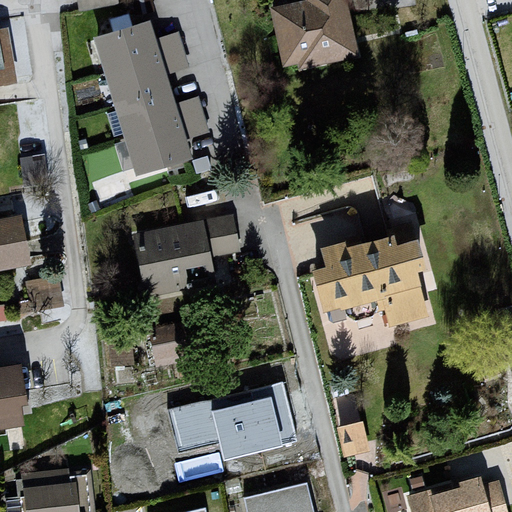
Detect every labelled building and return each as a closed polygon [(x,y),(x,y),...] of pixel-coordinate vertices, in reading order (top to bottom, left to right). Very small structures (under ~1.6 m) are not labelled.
[(300,0),(301,3),(267,10),(279,68),(292,67),(295,73),(351,58),(341,0),(300,0)] [(85,39),(127,172),(184,161),(181,142),(204,135),(194,98),(170,106),(161,76),(187,70),(174,34),(148,42),(143,23),(85,39)] [(5,31),(0,31),(0,86),(15,85),(5,31)] [(14,215),(0,218),(0,270),(22,265),(14,215)] [(226,216),(124,239),(142,300),(212,289),(202,260),(234,254),(226,216)] [(424,318),(405,241),(407,225),(339,248),(339,239),(312,248),(316,268),(304,270),(316,312),(376,300),(384,329),(424,318)] [(54,295),(47,271),(26,277),(33,301),(54,295)] [(187,318),(153,317),(151,355),(186,356),(187,318)] [(10,370),(0,371),(0,434),(17,432),(10,370)] [(284,381),(168,409),(178,451),(221,441),(225,459),(298,441),(284,381)] [(344,451),(369,444),(361,415),(336,421),(344,451)] [(84,511),(83,472),(17,476),(18,511),(84,511)] [(451,485),(400,497),(404,511),(496,511),(492,484),(475,488),(472,477),(451,481),(451,485)] [(314,511),(308,483),(244,498),(246,511),(314,511)]
